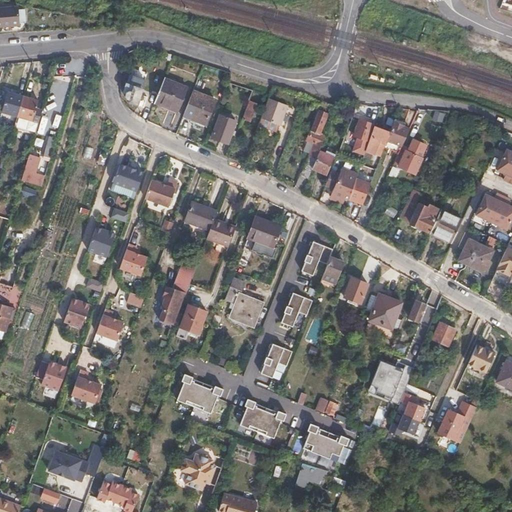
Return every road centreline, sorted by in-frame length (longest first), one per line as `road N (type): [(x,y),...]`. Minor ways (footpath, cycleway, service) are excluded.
road 1 (residential): [(105,41),(111,100),(122,118),(312,211),(511,326)]
road 2 (unknown): [(157,138),(87,346)]
road 3 (residential): [(105,41),(155,38),(310,83)]
road 4 (residential): [(310,83),(461,107),(511,126)]
